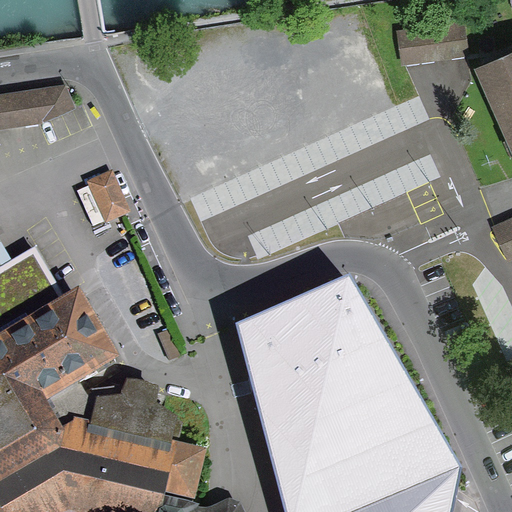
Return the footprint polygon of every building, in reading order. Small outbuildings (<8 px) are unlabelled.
[(469,53),(464,18),(396,28),(401,63),(469,53)] [(511,45),(472,64),(511,150),(511,45)] [(0,127),(38,121),(41,120),(75,107),(74,103),(66,83),(58,86),(52,84),(0,93),(0,127)] [(411,131),(357,154),(362,168),(353,172),(365,199),(368,206),(432,179),(411,131)] [(357,154),(351,141),(344,144),(274,175),(297,228),(365,199),(353,172),(362,168),(357,154)] [(112,171),(86,183),(88,186),(104,222),(106,225),(123,217),(131,214),(113,174),(112,171)] [(88,186),(76,192),(92,227),(104,222),(88,186)] [(511,215),(490,225),(506,261),(511,258),(511,215)] [(244,511),(240,504),(229,501),(213,508),(209,510),(208,510),(207,510),(204,510),(201,510),(199,510),(200,507),(195,505),(207,451),(177,444),(182,423),(158,406),(158,394),(158,390),(128,383),(126,387),(83,391),(79,385),(119,362),(79,293),(65,300),(35,249),(12,262),(0,241),(0,511),(244,511)] [(283,511),(450,511),(452,505),(459,473),(348,284),(236,331),(252,390),(283,511)]
